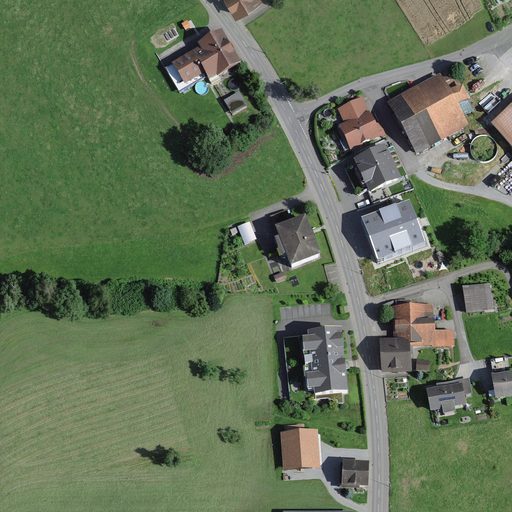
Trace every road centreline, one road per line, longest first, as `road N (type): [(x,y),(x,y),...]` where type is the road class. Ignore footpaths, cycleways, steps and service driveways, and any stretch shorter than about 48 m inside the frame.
road 1 (unclassified): [(290,118),(511,33)]
road 2 (tertiary): [(359,308),(375,400),(377,511)]
road 3 (tertiary): [(290,118),(343,244),(359,308)]
road 4 (tertiary): [(209,0),(290,118)]
